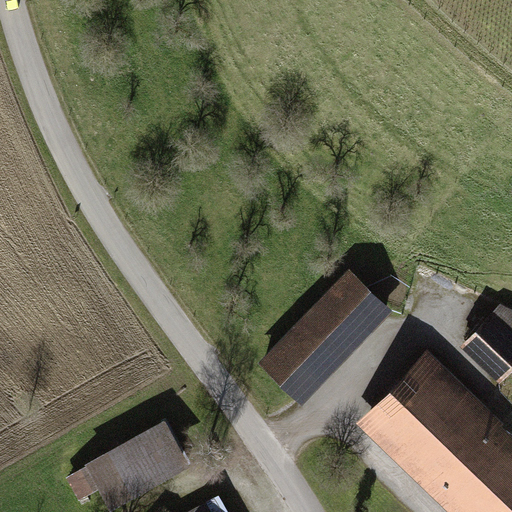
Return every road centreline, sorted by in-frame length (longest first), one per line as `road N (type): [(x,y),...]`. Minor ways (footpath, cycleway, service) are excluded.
road 1 (unclassified): [(12,0),(69,158),(303,511)]
road 2 (unknown): [(461,511),(360,417),(263,446)]
